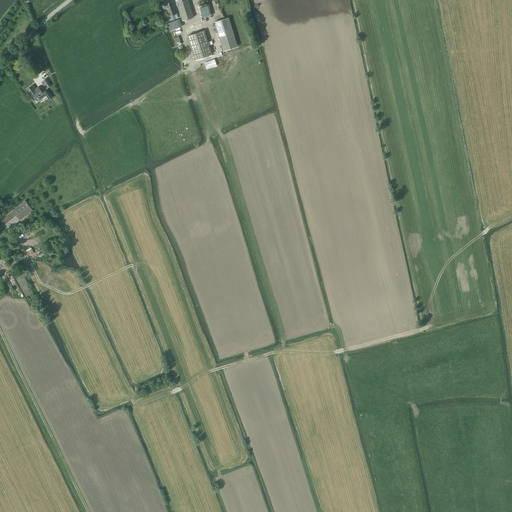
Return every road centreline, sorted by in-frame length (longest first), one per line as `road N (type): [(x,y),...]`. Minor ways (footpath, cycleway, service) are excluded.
road 1 (track): [(0,330),(87,511)]
road 2 (track): [(0,236),(19,246),(44,285),(64,293),(132,264)]
